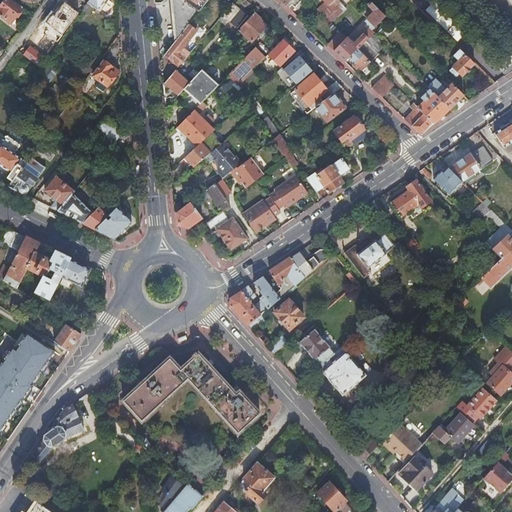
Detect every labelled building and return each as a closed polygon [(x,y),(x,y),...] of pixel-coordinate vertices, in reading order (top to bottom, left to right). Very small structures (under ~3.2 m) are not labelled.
[(11,0),(5,0),(0,7),(0,6),(0,16),(10,24),(13,19),(14,20),(23,9),(11,0)] [(83,0),(74,0),(67,13),(75,18),(85,1),(83,0)] [(90,0),(82,11),(86,14),(91,7),(100,13),(109,0),(90,0)] [(168,0),(174,44),(188,26),(208,0),(168,0)] [(278,0),(286,7),(287,7),(289,4),(291,7),(295,10),(302,1),(300,0),(278,0)] [(335,0),(322,0),(325,3),(317,11),(320,14),(335,0)] [(336,0),(335,0),(320,14),(330,24),(345,10),(339,3),(336,0)] [(465,32),(433,1),(425,10),(456,41),(465,32)] [(247,17),(231,4),(218,20),(226,25),(229,22),(237,29),(247,17)] [(375,28),(385,19),(372,5),(369,8),(374,13),(367,20),(375,28)] [(65,31),(73,16),(58,8),(50,23),(65,31)] [(266,26),(253,14),(238,30),(251,42),(266,26)] [(378,32),(386,39),(395,28),(387,21),(378,32)] [(196,32),(188,26),(174,44),(164,56),(171,62),(169,64),(177,69),(189,55),(182,49),(196,32)] [(371,33),(370,31),(367,31),(353,46),(346,39),(333,53),(344,63),(349,59),(358,51),(373,35),(371,33)] [(338,33),(327,45),(332,50),(344,37),(338,33)] [(376,54),(385,46),(373,35),(358,51),(370,63),(371,64),(378,57),(376,54)] [(294,52),(282,40),(267,55),(272,59),(269,63),(271,66),(275,62),(279,66),(294,52)] [(255,48),(244,59),(231,74),(240,83),(252,70),(265,58),(255,48)] [(361,71),(370,63),(358,51),(349,59),(361,71)] [(462,78),(475,66),(460,51),(453,58),(455,59),(459,63),(454,67),(450,72),(456,79),(460,76),(462,78)] [(86,71),(91,74),(102,59),(98,56),(86,71)] [(296,86),(312,72),(299,57),(283,70),(296,86)] [(47,59),(42,65),(50,70),(54,65),(47,59)] [(450,63),(454,67),(459,63),(455,59),(450,63)] [(119,73),(104,62),(93,77),(108,88),(119,73)] [(511,63),(501,72),(505,78),(511,72),(511,63)] [(192,80),(189,83),(183,90),(191,98),(184,106),(192,113),(218,86),(201,70),(198,73),(192,80)] [(188,76),(192,80),(198,73),(195,70),(188,76)] [(175,71),(164,84),(177,96),(183,90),(189,83),(175,71)] [(341,87),(335,82),(325,89),(313,75),(295,90),(311,111),(315,107),(321,103),(334,93),(341,87)] [(381,99),(394,86),(384,76),(371,89),(381,99)] [(218,86),(192,113),(183,123),(178,128),(197,147),(210,135),(214,131),(209,127),(213,122),(207,116),(203,121),(197,115),(206,106),(212,112),(237,86),(228,77),(218,86)] [(449,110),(463,96),(452,86),(447,91),(435,79),(426,88),(429,91),(433,95),(433,94),(449,110)] [(432,124),(433,126),(449,110),(433,94),(433,95),(429,91),(420,99),(424,103),(418,109),(418,110),(432,124)] [(334,93),(321,103),(315,107),(327,123),(344,109),(340,103),(341,102),(334,93)] [(250,97),(246,101),(256,114),(259,118),(262,114),(250,97)] [(413,130),(425,131),(432,124),(418,110),(418,109),(414,105),(413,106),(410,109),(413,113),(405,122),(413,130)] [(266,117),(261,122),(264,125),(273,139),(278,136),(279,135),(266,117)] [(351,141),(364,131),(353,118),(334,132),(342,143),(348,138),(351,141)] [(111,148),(123,133),(106,119),(94,133),(111,148)] [(511,122),(495,134),(504,148),(511,142),(511,122)] [(132,148),(129,126),(123,133),(111,148),(110,149),(121,158),(129,148),(132,148)] [(210,135),(197,147),(177,166),(181,170),(188,164),(186,162),(188,161),(194,168),(204,159),(209,155),(212,153),(209,150),(207,152),(203,146),(206,143),(208,144),(214,139),(210,135)] [(273,139),(285,158),(290,154),(278,136),(273,139)] [(0,167),(10,174),(7,179),(11,182),(21,168),(22,169),(26,164),(13,155),(19,146),(6,137),(3,141),(0,139),(0,167)] [(67,157),(73,149),(68,144),(59,155),(65,160),(67,157)] [(79,150),(75,146),(73,149),(67,157),(70,159),(74,154),(79,150)] [(218,147),(212,153),(209,155),(215,161),(213,162),(220,170),(216,173),(222,179),(230,172),(232,171),(241,163),(235,155),(234,156),(227,149),(223,152),(218,147)] [(471,154),(447,169),(461,183),(492,162),(483,148),(471,155),(471,154)] [(290,154),(285,158),(292,169),(297,166),(290,154)] [(215,161),(209,155),(204,159),(210,165),(213,162),(215,161)] [(242,164),(241,163),(232,171),(241,183),(245,189),(262,176),(249,158),(242,164)] [(11,182),(7,187),(18,193),(19,191),(19,192),(20,192),(20,193),(21,194),(22,194),(23,194),(24,194),(25,194),(26,194),(26,193),(27,193),(27,192),(27,191),(28,191),(28,190),(27,190),(27,189),(30,186),(32,187),(36,181),(39,176),(40,176),(45,170),(29,159),(26,164),(22,169),(21,168),(11,182)] [(349,169),(342,159),(316,176),(328,194),(344,184),(339,176),(349,169)] [(427,174),(423,168),(419,171),(424,177),(427,174)] [(461,183),(447,169),(443,173),(441,172),(433,180),(437,184),(434,187),(445,198),(448,195),(449,196),(461,183)] [(241,183),(232,171),(230,172),(239,185),(241,183)] [(287,208),(308,194),(295,177),(274,191),(275,193),(269,197),(270,199),(264,203),(263,201),(242,215),(256,233),(276,219),(274,216),(280,212),(279,210),(285,205),(287,208)] [(56,202),(50,209),(57,212),(72,195),(74,192),(56,178),(45,192),(56,202)] [(230,194),(220,180),(214,185),(223,199),(230,194)] [(421,209),(431,202),(417,181),(407,188),(409,191),(391,203),(399,215),(398,215),(399,217),(400,216),(401,218),(419,206),(421,209)] [(223,199),(214,185),(207,190),(211,196),(221,212),(222,212),(229,207),(223,199)] [(72,195),(57,212),(82,224),(93,214),(72,195)] [(116,201),(111,195),(107,199),(107,200),(112,205),(116,201)] [(194,200),(176,214),(177,226),(179,226),(181,227),(184,227),(186,228),(188,229),(202,219),(192,206),(197,203),(194,200)] [(384,213),(375,201),(368,205),(377,218),(384,213)] [(481,219),(489,208),(481,202),(473,213),(481,219)] [(93,214),(82,224),(95,231),(109,217),(106,214),(104,216),(98,209),(93,214)] [(95,231),(114,241),(131,224),(117,209),(117,210),(109,217),(95,231)] [(229,221),(222,212),(221,212),(212,218),(205,224),(210,230),(214,228),(230,250),(247,239),(234,221),(230,220),(229,221)] [(25,238),(8,229),(1,243),(18,252),(25,238)] [(511,250),(511,235),(510,237),(509,237),(493,251),(502,260),(511,250)] [(382,237),(376,241),(356,255),(367,269),(386,255),(386,254),(391,249),(382,237)] [(25,238),(18,252),(3,282),(15,289),(26,268),(43,277),(35,292),(49,300),(58,283),(70,260),(55,253),(50,262),(34,254),(39,245),(25,238)] [(490,288),(511,267),(511,250),(502,260),(482,279),(490,288)] [(304,259),(299,252),(289,259),(304,278),(313,270),(330,256),(325,251),(319,251),(310,259),(306,258),(304,259)] [(279,299),(304,278),(289,259),(271,271),(268,273),(273,280),(280,290),(275,295),(279,299)] [(90,270),(70,260),(58,283),(62,285),(65,279),(81,287),(90,270)] [(355,286),(357,283),(349,273),(346,275),(355,286)] [(262,314),(279,299),(275,295),(280,290),(273,280),(267,284),(262,277),(255,282),(253,283),(262,296),(259,299),(261,301),(256,305),(255,303),(252,306),(249,302),(255,298),(255,296),(248,287),(230,299),(229,306),(248,326),(262,314)] [(28,290),(24,295),(31,299),(34,294),(28,290)] [(288,331),(303,319),(288,301),(274,313),(288,331)] [(262,314),(248,326),(252,332),(266,320),(262,314)] [(54,342),(68,352),(80,335),(66,325),(54,342)] [(0,430),(53,351),(23,331),(0,365),(0,430)] [(320,367),(334,355),(314,331),(300,344),(320,367)] [(273,355),(287,343),(282,337),(271,346),(272,347),(269,350),(273,355)] [(431,348),(421,337),(410,348),(420,359),(431,348)] [(511,353),(506,348),(501,352),(511,361),(511,353)] [(365,376),(341,349),(334,355),(320,367),(319,368),(323,372),(322,373),(329,381),(335,388),(342,396),(365,376)] [(236,435),(259,416),(239,393),(235,396),(230,391),(208,365),(198,354),(198,355),(196,352),(191,356),(193,358),(180,370),(169,358),(146,379),(123,402),(142,422),(188,380),(236,435)] [(511,375),(511,374),(511,373),(511,361),(501,352),(494,360),(498,364),(502,367),(493,378),(487,384),(500,396),(511,383),(511,375)] [(502,367),(498,364),(489,374),(493,378),(502,367)] [(459,405),(456,409),(473,424),(478,418),(480,419),(496,402),(483,390),(468,407),(462,402),(459,405)] [(83,431),(73,406),(63,413),(53,425),(53,428),(53,430),(52,431),(51,433),(49,434),(45,436),(43,442),(27,465),(32,469),(33,466),(36,463),(38,461),(40,463),(47,455),(52,449),(63,441),(66,439),(69,437),(76,435),(83,431)] [(432,435),(433,435),(444,445),(451,438),(457,444),(473,427),(460,415),(444,432),(439,427),(432,435)] [(392,431),(381,443),(389,451),(394,455),(396,453),(406,463),(406,462),(418,450),(422,446),(399,424),(395,428),(392,431)] [(359,451),(366,459),(377,447),(371,441),(366,445),(359,451)] [(505,453),(497,463),(500,466),(504,461),(504,462),(509,456),(505,453)] [(417,491),(432,474),(414,458),(399,475),(417,491)] [(500,466),(497,463),(483,479),(500,494),(511,479),(511,476),(511,475),(507,472),(500,466)] [(257,464),(239,484),(242,487),(244,485),(245,487),(242,490),(258,504),(266,495),(262,491),(273,478),(257,464)] [(460,472),(451,482),(455,486),(464,476),(460,472)] [(162,493),(163,494),(156,504),(162,509),(170,498),(170,499),(179,487),(171,481),(162,493)] [(334,511),(335,511),(344,503),(345,502),(329,484),(317,494),(324,502),(327,506),(332,511),(334,511)] [(193,507),(202,497),(187,485),(169,506),(172,509),(169,511),(186,511),(192,506),(193,507)] [(436,510),(433,511),(454,511),(459,507),(453,502),(452,498),(456,494),(451,490),(438,506),(439,507),(437,509),(436,510)] [(236,511),(225,501),(217,510),(219,511),(236,511)] [(348,511),(351,510),(344,503),(335,511),(334,511),(348,511)]
